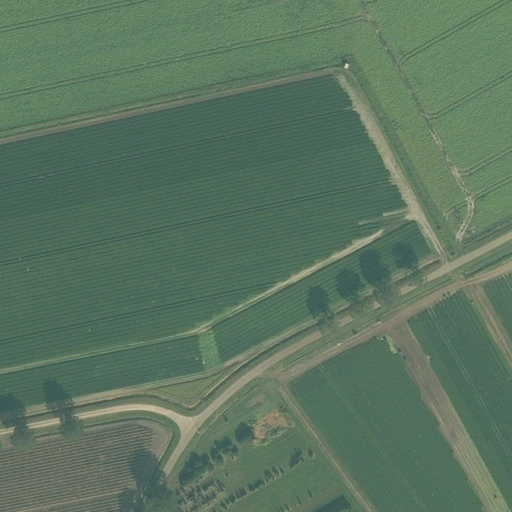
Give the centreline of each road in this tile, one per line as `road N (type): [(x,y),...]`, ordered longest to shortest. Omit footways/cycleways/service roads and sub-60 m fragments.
road 1 (unclassified): [(148,511),(191,427),(227,394),(287,351),(511,233)]
road 2 (track): [(0,433),(137,407),(191,427)]
